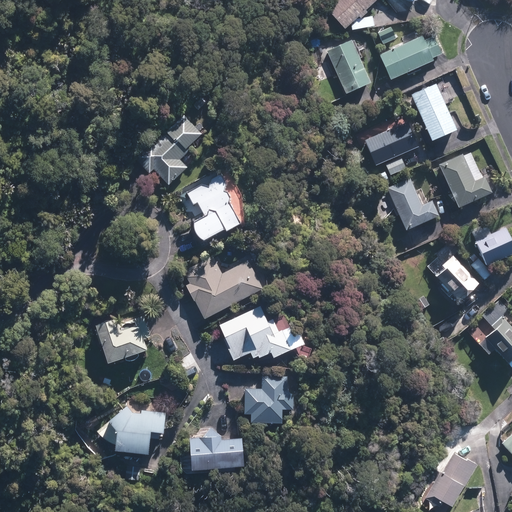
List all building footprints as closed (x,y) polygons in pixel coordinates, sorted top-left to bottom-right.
[(374,0),(335,0),(327,8),(345,27),(374,0)] [(311,35),(312,28),(300,26),(299,38),(303,38),(302,46),(320,48),(321,36),(311,35)] [(422,39),(383,56),(393,77),(431,60),(430,56),(439,52),(433,39),(424,44),(422,39)] [(351,43),(329,53),(347,92),(369,82),(351,43)] [(454,131),(435,87),(413,96),(432,140),(454,131)] [(198,134),(184,119),(140,159),(154,175),(158,172),(168,183),(185,168),(176,158),(185,151),(183,148),(198,134)] [(415,146),(406,126),(367,142),(376,163),(415,146)] [(462,157),(441,166),(458,205),(490,191),(484,178),(473,183),(462,157)] [(385,166),(387,170),(377,174),(381,182),(390,177),(407,169),(401,159),(385,166)] [(207,188),(191,196),(204,220),(196,224),(204,239),(237,221),(222,193),(225,184),(222,179),(212,185),(211,189),(207,188)] [(409,180),(389,189),(406,229),(435,216),(430,203),(421,207),(409,180)] [(511,250),(511,246),(505,230),(478,242),(487,262),(511,250)] [(213,258),(185,272),(207,315),(258,289),(245,264),(222,276),(213,258)] [(475,283),(454,261),(437,277),(458,299),(475,283)] [(260,310),(224,327),(236,355),(250,348),(253,355),(271,347),(274,355),(287,349),(280,333),(272,337),(260,310)] [(116,320),(98,326),(109,360),(145,348),(138,327),(120,333),(116,320)] [(511,355),(511,331),(502,320),(486,335),(508,359),(511,355)] [(264,391),(247,391),(246,411),(252,411),(252,420),(281,420),(281,408),(288,408),(289,392),(285,392),(286,378),(264,378),(264,391)] [(162,431),(163,415),(133,411),(129,406),(112,420),(119,430),(117,448),(147,452),(150,430),(162,431)] [(511,434),(503,442),(511,451),(511,434)] [(240,438),(192,442),(194,467),(242,463),(240,438)] [(472,466),(449,453),(425,497),(438,504),(442,497),(452,503),(472,466)] [(138,467),(129,466),(127,477),(137,478),(138,467)]
